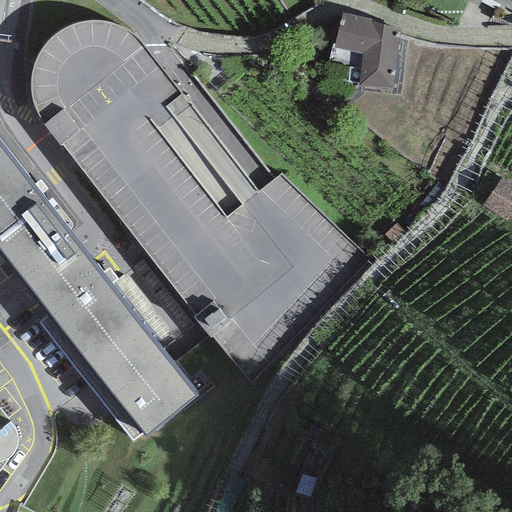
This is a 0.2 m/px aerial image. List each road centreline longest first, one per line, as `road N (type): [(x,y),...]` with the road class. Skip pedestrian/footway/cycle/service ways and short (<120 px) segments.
road 1 (track): [(511,78),(377,289),(254,431),(217,511)]
road 2 (unknown): [(197,352),(98,231),(24,284),(5,316),(34,386),(40,445),(8,511)]
road 3 (residential): [(116,0),(169,32),(226,46),(270,42),(350,4),(444,34),(511,37)]
road 4 (residential): [(8,32),(10,107),(98,231)]
